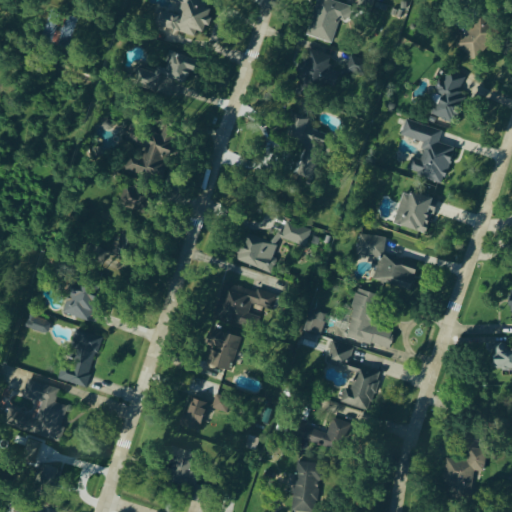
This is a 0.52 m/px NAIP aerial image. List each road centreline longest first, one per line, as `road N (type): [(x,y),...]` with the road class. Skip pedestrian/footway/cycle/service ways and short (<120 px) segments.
road 1 (residential): [(98,511),(268,0)]
road 2 (residential): [(395,511),(405,456),(511,138)]
